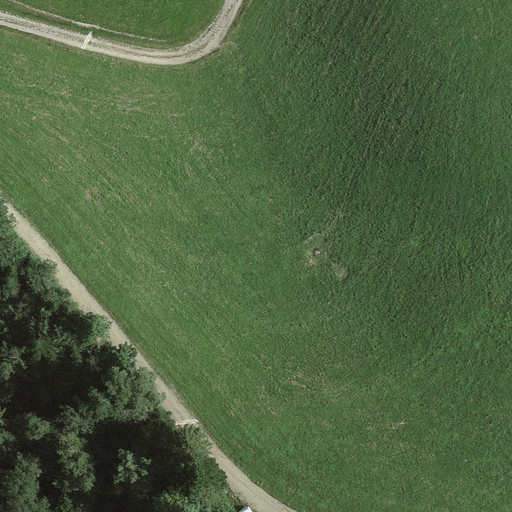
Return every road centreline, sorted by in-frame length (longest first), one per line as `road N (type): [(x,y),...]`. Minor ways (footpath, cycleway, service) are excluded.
road 1 (track): [(277,511),(216,459),(0,209)]
road 2 (track): [(0,17),(120,51),(175,57),(206,44),(234,0)]
